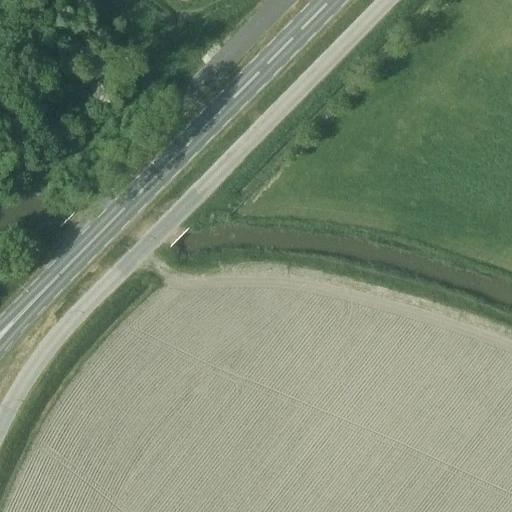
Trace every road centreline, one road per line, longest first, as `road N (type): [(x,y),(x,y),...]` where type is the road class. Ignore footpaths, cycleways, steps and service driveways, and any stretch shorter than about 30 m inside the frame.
road 1 (unclassified): [(0,424),(56,336),(386,0)]
road 2 (primary): [(6,328),(329,0)]
